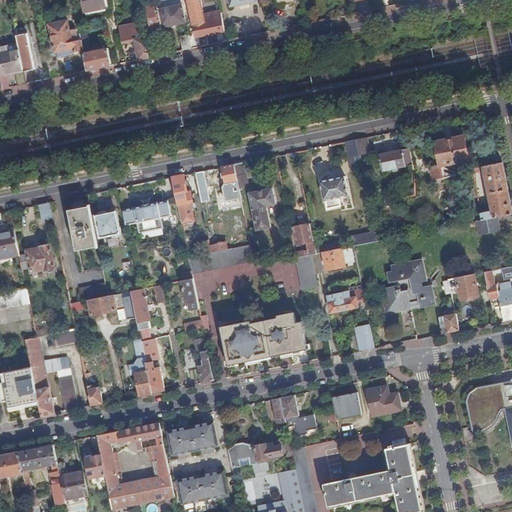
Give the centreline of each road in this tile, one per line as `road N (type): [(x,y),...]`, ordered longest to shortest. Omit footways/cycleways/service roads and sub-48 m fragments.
road 1 (residential): [(505,97),(0,201)]
road 2 (residential): [(0,103),(484,1)]
road 3 (residential): [(419,355),(0,441)]
road 4 (residential): [(451,511),(419,355)]
